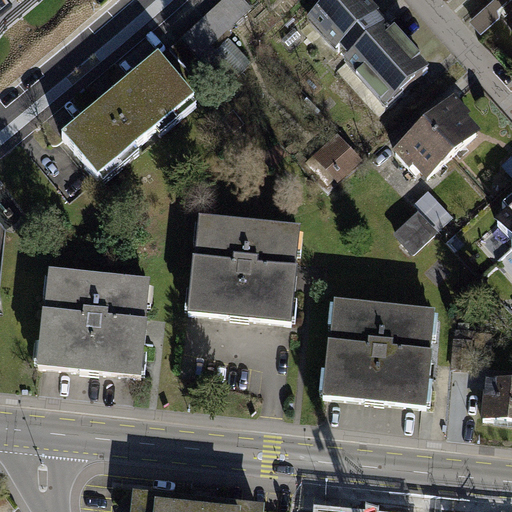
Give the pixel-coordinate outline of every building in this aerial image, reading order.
[(0,0),(0,39),(43,0),(0,0)] [(242,0),(222,0),(183,39),(201,58),(251,9),(242,0)] [(362,0),(333,0),(307,25),(384,109),(427,72),(362,0)] [(511,0),(510,0),(500,9),(511,22),(511,0)] [(157,61),(57,139),(89,180),(189,101),(157,61)] [(455,101),(423,129),(452,162),(479,139),(466,123),(471,119),(455,101)] [(452,162),(423,129),(392,155),(408,173),(412,170),(425,185),(452,162)] [(337,133),(312,154),(336,184),(362,163),(337,133)] [(511,157),(502,166),(511,177),(511,157)] [(441,235),(456,220),(432,195),(417,210),(441,235)] [(511,253),(511,214),(480,244),(499,265),(511,253)] [(420,219),(396,240),(411,258),(436,237),(420,219)] [(295,235),(202,224),(192,314),(285,324),(295,235)] [(511,253),(499,265),(511,279),(511,253)] [(145,290),(44,282),(37,372),(138,380),(145,290)] [(430,322),(337,312),(327,401),(420,412),(430,322)] [(511,386),(488,383),(484,427),(511,429),(511,386)] [(268,511),(269,511),(229,507),(169,501),(136,498),(134,511),(268,511)]
